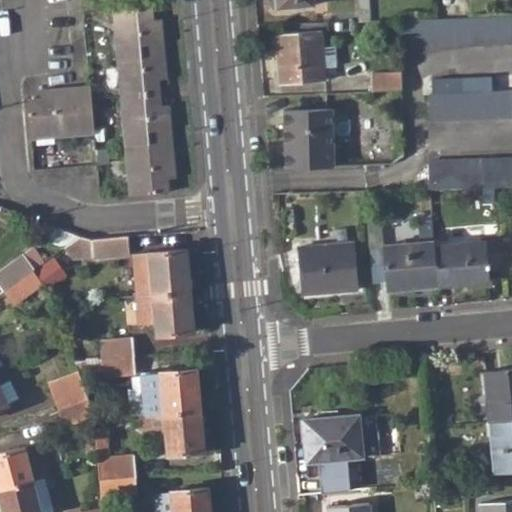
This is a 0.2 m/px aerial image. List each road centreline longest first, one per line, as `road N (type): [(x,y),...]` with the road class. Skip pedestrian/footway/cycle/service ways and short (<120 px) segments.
road 1 (residential): [(219,207),(97,219),(18,191),(4,79),(30,0)]
road 2 (residential): [(254,343),(511,322)]
road 3 (tertiary): [(201,0),(219,207)]
road 4 (tertiary): [(243,206),(224,0)]
road 5 (tertiary): [(270,511),(254,343)]
road 6 (tertiary): [(231,345),(246,511)]
road 7 (tertiary): [(219,207),(231,345)]
road 8 (tertiary): [(254,343),(243,206)]
